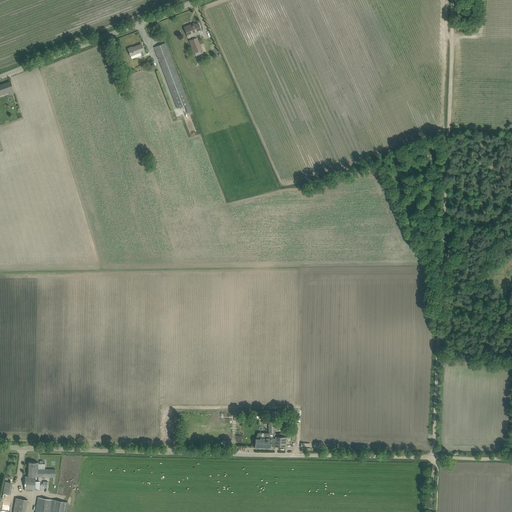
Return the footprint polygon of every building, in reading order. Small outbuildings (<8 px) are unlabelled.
[(198,23),(195,25),(194,24),(184,27),(188,38),(192,36),(193,39),(189,40),(194,53),(203,50),(198,37),(197,37),(195,32),(201,30),(200,28),(198,23)] [(154,47),(177,109),(185,106),(188,114),(192,112),(166,43),(154,47)] [(128,48),(129,53),(131,56),(141,52),(142,56),(145,55),(144,51),(142,44),(132,48),(132,47),(128,48)] [(11,82),(0,85),(0,95),(10,92),(9,90),(13,89),(11,82)] [(255,443),(255,448),(256,448),(271,448),(271,446),(285,446),(285,443),(289,443),(289,438),(289,437),(287,437),(287,433),(275,433),(275,427),(275,423),(275,420),(271,420),(268,420),(268,433),(265,433),(265,434),(264,434),(264,438),(255,438),(255,443)] [(28,462),(28,467),(28,476),(25,476),(25,490),(39,490),(40,482),(35,482),(35,477),(55,477),(55,470),(38,469),(38,462),(28,462)] [(6,481),(3,493),(10,494),(13,482),(6,481)] [(35,511),(67,511),(69,503),(38,497),(35,511)] [(16,498),(13,511),(26,511),(28,500),(16,498)]
